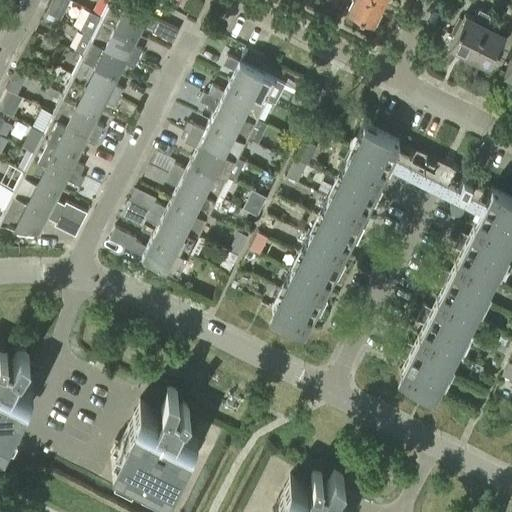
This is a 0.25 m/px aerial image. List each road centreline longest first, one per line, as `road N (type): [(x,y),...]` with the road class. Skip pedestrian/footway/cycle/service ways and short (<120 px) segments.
road 1 (unclassified): [(80,271),(324,387)]
road 2 (residential): [(80,271),(191,39)]
road 3 (residential): [(324,387),(424,187)]
road 4 (unclassified): [(324,387),(511,481)]
road 5 (residential): [(385,78),(228,0)]
road 6 (residential): [(511,140),(385,78)]
